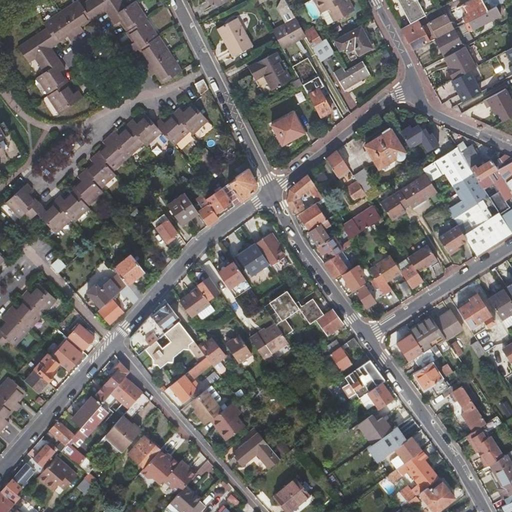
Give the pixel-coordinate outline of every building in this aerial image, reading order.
[(105,4),(102,0),(81,0),(80,0),(71,0),(43,19),(46,24),(20,41),(29,56),(34,52),(47,43),(55,38),(54,37),(65,30),(69,35),(82,25),(79,20),(89,13),(90,14),(105,4)] [(102,0),(105,4),(110,11),(109,12),(114,19),(119,15),(126,25),(126,26),(133,37),(128,40),(133,47),(138,43),(145,54),(141,57),(150,71),(155,68),(162,79),(180,67),(156,31),(155,32),(144,14),(135,0),(126,0),(124,2),(122,0),(102,0)] [(207,0),(211,8),(226,0),(207,0)] [(277,40),(282,49),(306,37),(303,33),(295,19),(291,10),(284,0),(280,0),(276,8),(285,23),(272,30),(272,31),(277,40)] [(354,10),(348,0),(313,0),(321,13),(327,25),(334,21),(354,10)] [(408,13),(413,22),(417,19),(424,16),(415,0),(396,0),(404,15),(408,13)] [(462,24),(486,11),(480,0),(471,0),(460,6),(465,16),(461,18),(462,20),(460,21),(462,24)] [(495,6),(506,0),(484,0),(483,1),(485,5),(488,3),(491,8),(494,7),(495,6)] [(462,24),(457,26),(462,34),(468,31),(465,25),(469,23),(472,29),(499,14),(495,6),(494,7),(491,8),(486,11),(462,24)] [(413,22),(408,13),(404,15),(409,24),(412,22),(413,22)] [(444,14),(426,24),(429,30),(432,36),(434,39),(436,38),(453,29),(444,14)] [(237,18),(223,25),(237,54),(252,47),(237,18)] [(400,28),(412,51),(429,41),(434,39),(432,36),(427,38),(421,26),(417,19),(413,22),(412,22),(409,24),(400,28)] [(237,54),(223,25),(216,29),(231,57),(237,54)] [(360,26),(371,47),(374,45),(363,25),(360,26)] [(358,54),(371,47),(360,26),(334,40),(340,51),(346,47),(348,51),(354,47),(358,54)] [(303,33),(306,37),(311,47),(320,41),(314,30),(311,28),(303,33)] [(436,38),(434,39),(443,55),(461,45),(453,29),(436,38)] [(471,37),(468,31),(462,34),(465,40),(471,37)] [(333,52),(325,38),(320,41),(311,47),(319,61),(333,52)] [(57,58),(47,43),(34,52),(44,67),(36,72),(48,90),(47,90),(59,108),(81,93),(76,86),(72,89),(65,78),(66,78),(59,67),(63,63),(59,57),(57,58)] [(248,67),(264,97),(278,90),(277,87),(291,80),(275,52),(248,67)] [(292,66),(302,85),(305,90),(321,82),(308,58),(292,66)] [(369,74),(361,61),(344,71),(342,68),(333,74),(343,89),(369,74)] [(435,70),(425,76),(433,90),(443,84),(435,70)] [(492,85),(498,82),(494,74),(488,78),(492,85)] [(439,103),(441,104),(461,93),(460,91),(456,82),(460,80),(458,76),(443,84),(433,90),(439,103)] [(476,84),(480,92),(492,85),(488,78),(476,84)] [(456,82),(460,91),(465,89),(460,80),(456,82)] [(307,95),(322,123),(329,119),(327,115),(328,114),(324,105),(326,104),(319,89),(307,95)] [(501,119),(511,112),(511,103),(507,96),(492,104),(501,119)] [(46,211),(39,217),(54,233),(70,218),(72,221),(88,206),(86,205),(101,190),(99,188),(114,173),(112,170),(143,142),(145,144),(161,130),(173,144),(189,129),(192,132),(207,119),(192,103),(183,111),(179,107),(173,112),(174,114),(165,122),(161,118),(155,123),(146,114),(137,123),(133,119),(127,124),(128,126),(119,135),(115,130),(102,142),(106,146),(97,154),(96,153),(89,159),(94,164),(84,172),(83,171),(77,176),(81,181),(72,190),(73,191),(64,200),(60,195),(54,201),(55,203),(46,211)] [(281,142),(282,143),(283,143),(284,143),(305,133),(294,112),(272,124),(281,142)] [(409,126),(399,132),(409,148),(421,141),(427,152),(438,145),(431,133),(427,135),(424,130),(420,133),(415,126),(411,129),(409,126)] [(379,168),(384,164),(395,157),(396,159),(398,160),(400,160),(402,159),(403,158),(404,156),(404,154),(403,152),(404,152),(389,127),(388,127),(387,127),(382,130),(382,131),(371,138),(372,140),(364,145),(379,168)] [(456,147),(457,147),(463,143),(459,136),(451,139),(456,147)] [(464,145),(457,149),(461,154),(468,165),(470,168),(478,180),(497,170),(495,167),(503,162),(511,157),(504,154),(499,158),(492,163),(491,159),(476,168),(474,165),(480,162),(477,155),(471,145),(471,144),(466,147),(465,147),(464,145)] [(457,147),(456,147),(422,169),(423,170),(425,174),(429,180),(444,171),(462,200),(447,209),(452,217),(487,195),(478,180),(470,168),(468,165),(461,154),(457,149),(457,147)] [(326,159),(337,176),(348,168),(336,151),(326,159)] [(478,180),(487,195),(489,197),(508,185),(505,182),(511,176),(511,160),(497,170),(478,180)] [(256,184),(248,168),(236,175),(237,177),(228,184),(222,188),(225,194),(231,202),(233,205),(239,200),(240,202),(254,192),(256,184)] [(365,194),(369,200),(381,193),(364,168),(353,175),(356,181),(365,194)] [(317,202),(323,198),(313,184),(307,174),(289,189),(286,201),(293,214),(303,209),(297,198),(298,196),(308,188),(317,202)] [(423,196),(425,199),(437,192),(429,180),(425,174),(418,178),(428,193),(423,196)] [(409,205),(411,208),(425,199),(423,196),(428,193),(418,178),(400,190),(409,205)] [(345,188),(354,202),(365,194),(356,181),(345,188)] [(511,182),(508,185),(489,197),(492,202),(498,211),(499,214),(509,207),(505,201),(511,196),(511,182)] [(206,199),(195,183),(192,186),(200,198),(195,202),(200,210),(198,211),(198,212),(207,225),(218,218),(215,213),(206,199)] [(39,217),(46,211),(37,202),(36,203),(27,194),(31,190),(26,184),(6,202),(20,218),(25,213),(31,220),(37,214),(39,217)] [(225,194),(222,188),(221,188),(206,199),(215,213),(229,204),(231,202),(225,194)] [(403,209),(409,205),(400,190),(380,203),(392,221),(405,212),(403,209)] [(198,212),(198,211),(185,193),(167,204),(181,224),(198,212)] [(476,255),(511,233),(500,216),(499,214),(498,211),(491,216),(485,206),(492,202),(489,197),(487,195),(452,217),(456,223),(458,226),(466,221),(472,230),(464,235),(467,240),(476,255)] [(310,231),(319,224),(326,220),(315,203),(299,214),(310,231)] [(362,213),(370,225),(381,218),(373,206),(362,213)] [(137,208),(127,216),(132,221),(141,213),(137,208)] [(500,216),(511,233),(511,232),(511,211),(510,209),(500,216)] [(350,239),(370,225),(362,213),(341,227),(343,229),(350,239)] [(167,219),(155,227),(164,240),(177,231),(167,219)] [(448,253),(467,240),(464,235),(458,226),(456,223),(437,236),(448,253)] [(317,246),(327,240),(321,231),(323,230),(319,224),(310,231),(308,232),(317,246)] [(270,232),(254,243),(267,263),(269,265),(284,256),(279,248),(274,241),(276,240),(270,232)] [(333,257),(337,254),(345,249),(343,246),(341,248),(333,236),(327,240),(317,246),(323,255),(329,251),(333,257)] [(267,263),(254,243),(237,255),(250,275),(267,263)] [(353,244),(345,249),(348,253),(356,248),(353,244)] [(407,257),(407,258),(417,272),(436,260),(427,245),(407,257)] [(138,299),(143,294),(137,286),(129,283),(135,279),(137,277),(144,271),(131,254),(113,268),(114,269),(117,273),(126,284),(127,285),(138,299)] [(324,263),(334,277),(346,269),(337,254),(333,257),(324,263)] [(380,273),(386,282),(401,273),(396,265),(390,255),(369,269),(375,277),(380,273)] [(401,273),(411,287),(422,280),(417,272),(407,258),(396,265),(401,273)] [(232,261),(217,271),(228,287),(243,277),(232,261)] [(358,265),(361,269),(367,265),(364,261),(358,265)] [(358,265),(342,275),(347,283),(345,285),(347,287),(349,286),(352,290),(363,282),(360,276),(364,273),(361,269),(358,265)] [(100,307),(126,284),(117,273),(116,274),(110,279),(108,278),(106,277),(104,277),(101,279),(86,292),(90,297),(94,300),(100,307)] [(379,287),(386,283),(386,282),(380,273),(375,277),(370,280),(376,289),(377,290),(380,289),(379,287)] [(198,287),(207,300),(219,292),(208,277),(196,285),(198,287)] [(0,344),(4,348),(9,342),(14,346),(42,314),(43,315),(56,299),(40,284),(32,294),(28,290),(22,297),(26,300),(17,310),(13,306),(2,318),(6,322),(0,329),(0,344)] [(133,304),(138,299),(127,285),(119,292),(124,298),(126,296),(133,304)] [(363,285),(354,290),(366,308),(375,302),(370,294),(363,285)] [(194,309),(207,300),(198,287),(185,296),(194,309)] [(510,314),(511,312),(511,302),(503,289),(496,294),(509,314),(510,314)] [(293,312),(298,309),(294,303),(294,302),(287,293),(272,303),(277,309),(268,315),(274,323),(275,324),(283,336),(292,330),(282,315),(291,309),(293,312)] [(457,309),(469,329),(483,320),(487,327),(494,322),(475,294),(469,298),(470,301),(457,309)] [(501,319),(509,314),(496,294),(488,299),(501,319)] [(188,313),(194,309),(185,296),(179,300),(188,313)] [(297,301),(294,303),(298,309),(308,324),(315,319),(323,314),(312,298),(300,305),(297,301)] [(122,312),(115,304),(111,300),(99,311),(110,323),(122,312)] [(210,303),(207,300),(194,309),(188,313),(191,316),(210,303)] [(170,321),(176,315),(167,303),(150,316),(160,328),(165,325),(166,326),(171,323),(170,321)] [(323,314),(315,319),(326,335),(343,323),(332,308),(323,314)] [(441,333),(446,339),(462,328),(450,310),(434,321),(441,333)] [(504,323),(511,318),(509,314),(501,319),(504,323)] [(144,348),(163,332),(160,328),(150,316),(149,315),(130,337),(131,345),(138,353),(144,348)] [(431,317),(409,330),(421,349),(423,351),(430,347),(435,343),(441,354),(442,355),(452,349),(450,345),(446,339),(441,333),(434,321),(431,317)] [(192,339),(177,320),(170,326),(163,332),(144,348),(152,358),(153,359),(153,361),(157,362),(157,363),(160,367),(167,361),(172,361),(173,356),(183,347),(183,343),(188,343),(192,339)] [(94,338),(92,336),(85,330),(77,323),(75,325),(77,327),(69,337),(83,350),(94,338)] [(256,333),(249,338),(263,359),(271,354),(270,353),(286,342),(283,336),(275,324),(274,323),(264,330),(257,335),(256,333)] [(405,325),(399,328),(405,337),(396,343),(408,361),(412,359),(415,357),(422,352),(423,351),(421,349),(409,330),(405,325)] [(63,334),(57,328),(53,332),(60,338),(63,334)] [(237,333),(223,342),(236,361),(250,353),(237,333)] [(210,337),(197,346),(204,355),(209,362),(211,364),(224,354),(210,337)] [(336,349),(329,354),(344,376),(354,369),(350,364),(351,363),(344,352),(342,350),(344,349),(349,346),(350,348),(357,342),(353,337),(340,346),(336,349)] [(53,356),(68,370),(80,356),(74,351),(76,349),(64,338),(59,344),(61,346),(53,356)] [(336,339),(324,347),(329,354),(336,349),(340,346),(336,339)] [(478,357),(485,352),(477,340),(470,345),(478,357)] [(197,346),(194,341),(188,345),(199,360),(204,355),(197,346)] [(452,349),(457,357),(463,353),(455,342),(450,345),(452,349)] [(510,362),(511,360),(511,342),(501,349),(510,362)] [(420,364),(422,367),(423,367),(432,361),(437,357),(441,354),(435,343),(430,347),(423,351),(422,352),(415,357),(420,364)] [(52,357),(47,353),(33,369),(35,371),(47,381),(54,373),(51,371),(53,369),(59,363),(58,363),(52,357)] [(204,355),(199,360),(186,370),(192,377),(209,362),(204,355)] [(347,382),(358,398),(367,392),(375,386),(376,385),(382,382),(385,380),(369,359),(354,369),(344,376),(347,382)] [(400,367),(405,374),(417,366),(412,359),(408,361),(400,367)] [(103,400),(124,377),(129,371),(120,361),(115,367),(117,369),(94,396),(101,402),(103,400)] [(429,382),(438,394),(441,391),(449,386),(432,361),(423,367),(422,367),(413,373),(423,386),(429,382)] [(446,375),(453,371),(447,363),(441,367),(446,375)] [(214,369),(202,378),(207,384),(219,374),(214,369)] [(35,371),(26,382),(38,393),(48,382),(47,381),(35,371)] [(182,374),(169,385),(181,400),(195,389),(193,387),(197,383),(193,379),(190,383),(182,374)] [(79,452),(113,414),(122,402),(116,397),(129,382),(124,377),(103,400),(101,402),(100,404),(96,408),(105,415),(76,449),(79,452)] [(0,432),(9,422),(4,418),(12,409),(16,412),(21,406),(17,402),(25,392),(10,378),(0,388),(0,432)] [(460,413),(472,431),(483,424),(486,422),(472,402),(470,397),(462,385),(458,380),(450,386),(453,391),(449,393),(454,401),(458,399),(465,410),(460,413)] [(122,402),(113,414),(119,419),(125,412),(128,409),(128,408),(129,407),(142,393),(129,382),(116,397),(122,402)] [(341,387),(351,402),(358,398),(347,382),(341,387)] [(367,392),(378,408),(393,398),(382,382),(376,385),(375,386),(367,392)] [(466,382),(462,385),(470,397),(474,395),(466,382)] [(448,405),(454,401),(449,393),(453,391),(450,386),(449,386),(441,391),(443,397),(448,405)] [(219,410),(204,388),(190,400),(195,408),(193,409),(203,423),(207,420),(209,418),(210,417),(215,413),(219,410)] [(128,409),(134,414),(139,407),(141,409),(149,400),(142,393),(129,407),(128,408),(128,409)] [(80,426),(96,408),(100,404),(91,396),(88,399),(72,416),(73,417),(72,418),(80,426)] [(238,412),(229,402),(219,410),(215,413),(210,417),(218,428),(216,430),(224,440),(242,425),(234,416),(238,412)] [(365,417),(379,437),(386,433),(396,426),(391,419),(397,416),(387,402),(365,417)] [(511,409),(508,404),(502,408),(507,417),(511,413),(511,409)] [(59,451),(78,466),(85,457),(79,452),(76,449),(105,415),(96,408),(80,426),(73,434),(73,435),(59,451)] [(125,412),(131,417),(134,414),(128,409),(125,412)] [(114,425),(107,433),(125,448),(144,426),(136,419),(134,421),(131,417),(125,412),(119,419),(117,421),(114,425)] [(207,420),(216,430),(218,428),(210,417),(209,418),(207,420)] [(56,448),(59,451),(73,435),(70,432),(58,421),(57,421),(46,433),(51,437),(52,435),(60,442),(55,448),(56,448)] [(95,442),(97,444),(107,433),(114,425),(111,423),(95,442)] [(503,456),(483,424),(472,431),(469,433),(474,441),(471,443),(476,452),(478,452),(481,457),(480,458),(486,467),(494,461),(494,460),(503,456)] [(267,467),(278,458),(257,432),(231,454),(240,464),(254,452),(267,467)] [(379,437),(369,444),(379,458),(393,448),(396,447),(386,433),(379,437)] [(474,441),(469,433),(466,436),(471,443),(474,441)] [(143,467),(159,449),(143,436),(128,453),(143,467)] [(396,447),(393,448),(403,462),(417,453),(421,449),(411,436),(396,447)] [(40,465),(56,448),(55,448),(48,442),(42,449),(40,447),(36,452),(38,454),(37,455),(31,449),(27,454),(40,465)] [(165,454),(159,449),(143,467),(140,471),(147,477),(152,476),(159,483),(162,480),(163,479),(178,462),(171,456),(169,458),(165,454)] [(511,449),(507,453),(505,454),(503,456),(494,460),(494,461),(486,467),(485,467),(504,498),(511,493),(511,449)] [(403,462),(396,468),(400,472),(408,466),(409,468),(421,459),(417,453),(403,462)] [(40,473),(44,469),(40,465),(27,454),(26,454),(30,458),(1,492),(14,503),(20,496),(16,493),(21,488),(23,489),(28,483),(25,481),(36,469),(40,473)] [(60,480),(63,483),(72,472),(69,470),(54,456),(44,469),(40,473),(37,476),(52,489),(58,483),(60,480)] [(398,490),(407,501),(419,492),(438,477),(423,458),(421,459),(409,468),(408,470),(421,486),(413,492),(410,489),(406,484),(398,490)] [(186,464),(180,459),(178,462),(163,479),(178,492),(183,486),(185,484),(193,475),(194,474),(189,469),(188,468),(187,469),(184,467),(186,464)] [(192,465),(189,469),(194,474),(198,469),(192,465)] [(396,468),(386,475),(391,482),(401,474),(400,472),(396,468)] [(63,483),(66,485),(75,475),(72,472),(63,483)] [(97,480),(90,474),(85,479),(92,486),(97,480)] [(302,501),(309,494),(293,477),(272,496),(287,511),(301,500),(302,501)] [(453,496),(438,477),(419,492),(434,511),(453,496)] [(85,479),(84,478),(77,486),(83,492),(81,495),(83,496),(92,486),(85,479)] [(192,490),(185,484),(183,486),(190,492),(192,490)] [(187,511),(199,499),(200,498),(195,493),(193,494),(193,495),(190,492),(183,486),(178,492),(176,493),(168,502),(178,511),(187,511)] [(0,511),(6,511),(14,503),(1,492),(0,492),(0,511)] [(237,508),(241,503),(231,494),(227,499),(237,508)] [(197,511),(205,504),(199,499),(187,511),(197,511)] [(511,511),(511,500),(501,507),(503,511),(511,511)]
